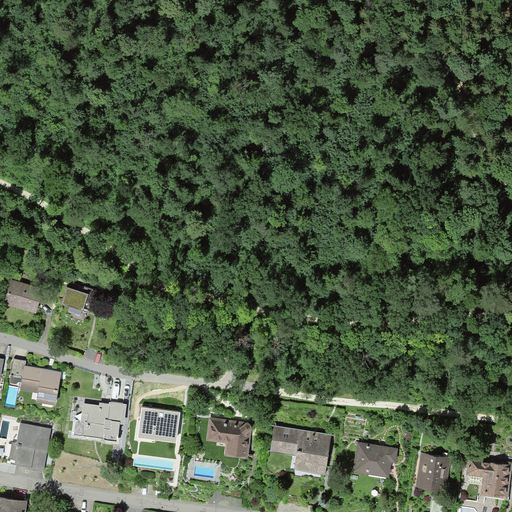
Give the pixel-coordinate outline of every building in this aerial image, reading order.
[(16,303),(35,308),(40,290),(10,281),(4,302),(15,305),(16,303)] [(89,310),(95,290),(84,287),(82,291),(66,286),(60,303),(69,306),(69,307),(81,311),(82,308),(89,310)] [(54,403),(59,373),(24,366),(25,361),(13,359),(9,380),(21,383),(21,385),(43,389),(41,401),(54,403)] [(122,421),(124,406),(109,404),(109,405),(105,404),(105,405),(100,404),(100,407),(73,404),(72,411),(77,412),(74,433),(102,436),(102,439),(116,441),(119,421),(122,421)] [(177,423),(178,412),(144,408),(141,431),(152,433),(151,435),(173,438),(175,423),(177,423)] [(244,424),(243,425),(211,420),(209,438),(228,440),(227,453),(244,455),(247,436),(245,436),(246,431),(249,429),(250,427),(249,425),(248,423),(246,423),(244,424)] [(22,425),(15,462),(42,468),(45,449),(43,448),(47,429),(22,425)] [(305,477),(321,480),(328,436),(312,433),(309,432),(307,432),(300,431),(300,435),(282,432),(283,429),(274,427),(272,446),(286,448),(289,447),(295,448),(297,454),(294,474),(305,476),(305,477)] [(389,460),(394,460),(395,449),(358,443),(353,469),(368,472),(369,466),(378,467),(377,470),(387,472),(389,460)] [(448,458),(422,453),(417,481),(444,485),(448,458)] [(498,495),(504,496),(507,474),(509,475),(510,465),(469,459),(469,460),(466,459),(465,468),(468,468),(466,482),(483,484),(482,493),(488,494),(489,495),(497,496),(498,495)] [(219,494),(239,497),(241,480),(221,477),(219,494)] [(0,511),(22,511),(24,501),(0,498),(0,511)]
